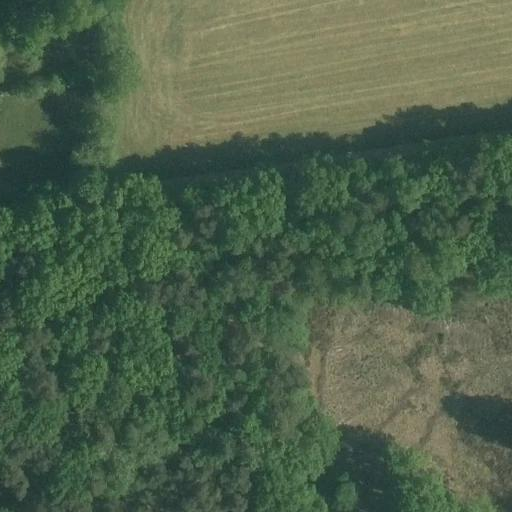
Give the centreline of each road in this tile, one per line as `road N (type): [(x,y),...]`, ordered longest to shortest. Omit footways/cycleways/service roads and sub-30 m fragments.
road 1 (track): [(0,211),(511,135)]
road 2 (track): [(0,302),(415,511)]
